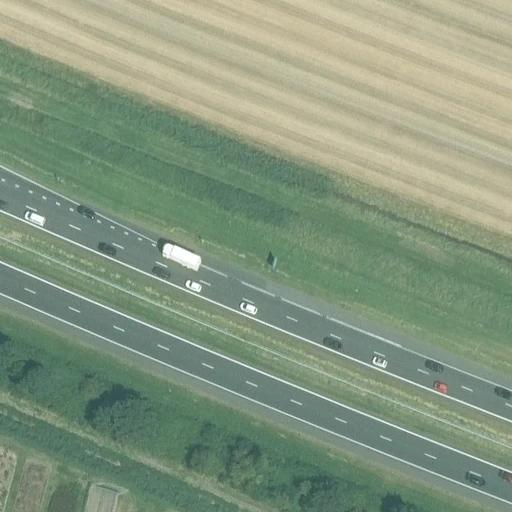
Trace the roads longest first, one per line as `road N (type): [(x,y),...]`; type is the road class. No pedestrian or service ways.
road 1 (motorway): [(0,274),(511,489)]
road 2 (motorway): [(511,408),(0,194)]
